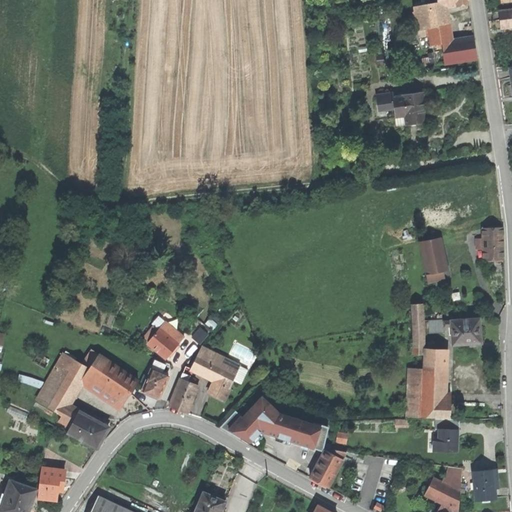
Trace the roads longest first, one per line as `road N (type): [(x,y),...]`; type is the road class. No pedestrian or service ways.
road 1 (track): [(0,148),(41,163),(100,205),(302,189),(501,157)]
road 2 (residential): [(64,511),(125,429),(152,416),(180,418),(355,511)]
road 3 (residential): [(499,136),(478,0)]
